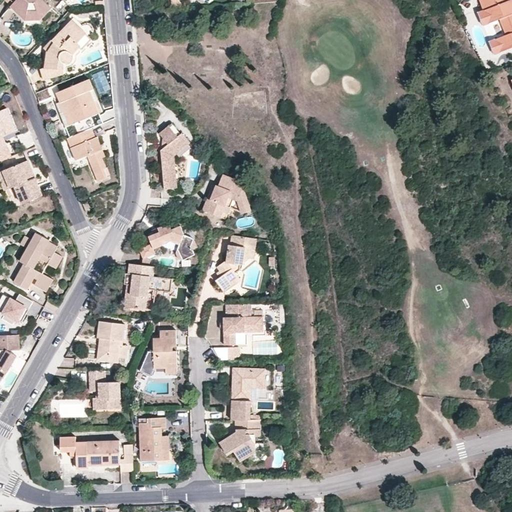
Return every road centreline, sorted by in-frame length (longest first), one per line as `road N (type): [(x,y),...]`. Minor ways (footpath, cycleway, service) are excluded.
road 1 (residential): [(204,492),(321,487),(511,437)]
road 2 (residential): [(104,250),(134,194),(115,0)]
road 3 (residential): [(0,50),(80,228),(104,250)]
road 4 (residential): [(0,433),(104,250)]
road 5 (residential): [(0,479),(47,498),(204,492)]
road 6 (residential): [(198,352),(204,492)]
